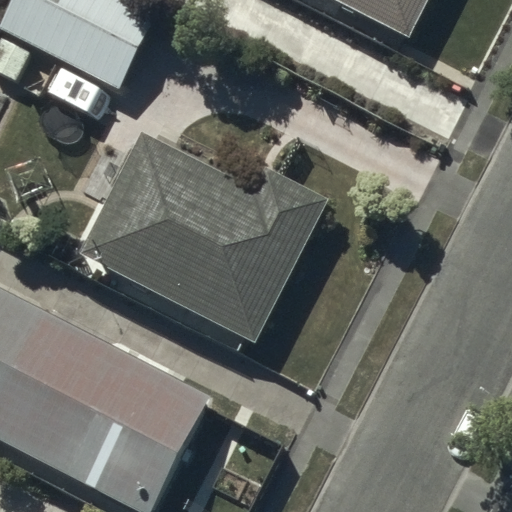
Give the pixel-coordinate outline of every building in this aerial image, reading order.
[(162,20),(123,0),(25,0),(5,40),(121,100),(162,20)] [(442,0),(318,0),(418,49),(442,0)] [(32,62),(6,48),(0,59),(0,76),(18,87),(32,62)] [(224,183),(150,145),(87,266),(261,356),(335,213),(235,162),(224,183)] [(163,511),(215,413),(0,300),(0,448),(121,511),(163,511)]
